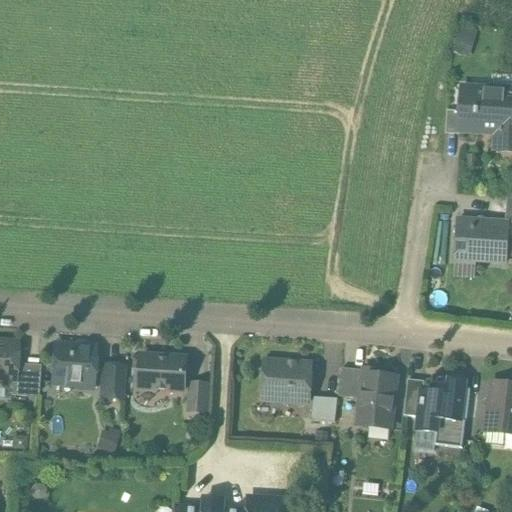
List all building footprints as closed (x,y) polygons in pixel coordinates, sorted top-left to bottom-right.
[(449,49),(469,54),(475,30),(455,25),(449,49)] [(511,90),(461,88),(459,112),(458,132),(460,132),(496,134),(495,152),(499,152),(499,146),(511,146),(511,90)] [(459,112),(447,111),(446,135),(460,136),(460,132),(458,132),(459,112)] [(506,224),(457,220),(454,261),(506,264),(509,224),(506,224)] [(17,345),(0,344),(0,382),(12,383),(14,383),(15,365),(17,345)] [(94,350),(54,347),(51,383),(75,385),(75,388),(92,389),(94,350)] [(171,359),(141,357),(139,389),(184,392),(186,367),(170,366),(171,359)] [(311,366),(265,363),(263,401),(309,404),(311,366)] [(40,367),(15,365),(14,383),(12,383),(11,397),(38,399),(40,367)] [(124,368),(104,367),(102,399),(122,400),(124,368)] [(364,371),(342,369),(339,398),(361,400),(364,371)] [(397,378),(376,376),(377,372),(364,370),(361,400),(358,426),(391,430),(397,378)] [(448,380),(447,386),(435,384),(434,392),(423,391),(422,391),(419,418),(417,432),(436,434),(435,446),(461,449),(465,419),(461,414),(465,382),(448,380)] [(424,383),(408,381),(404,417),(419,418),(422,391),(423,391),(424,383)] [(511,386),(493,384),(491,400),(486,404),(490,409),(487,429),(502,431),(505,434),(511,435),(511,386)] [(207,386),(191,385),(190,413),(205,414),(207,386)] [(338,400),(314,397),(311,422),(335,423),(338,400)] [(105,428),(98,446),(116,453),(123,435),(105,428)] [(288,511),(289,501),(249,499),(248,511),(288,511)]
